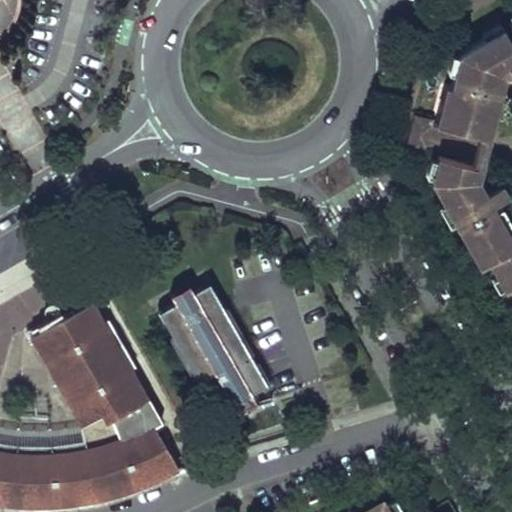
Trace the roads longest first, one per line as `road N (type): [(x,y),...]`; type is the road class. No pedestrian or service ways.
road 1 (residential): [(438,400),(130,511)]
road 2 (residential): [(484,379),(372,192),(351,149),(354,118)]
road 3 (residential): [(294,165),(438,400)]
road 4 (tertiary): [(0,214),(167,118)]
road 5 (tertiary): [(167,118),(222,163),(294,165)]
road 6 (residential): [(438,400),(501,511)]
road 7 (tertiary): [(171,0),(152,45),(153,83),(167,118)]
